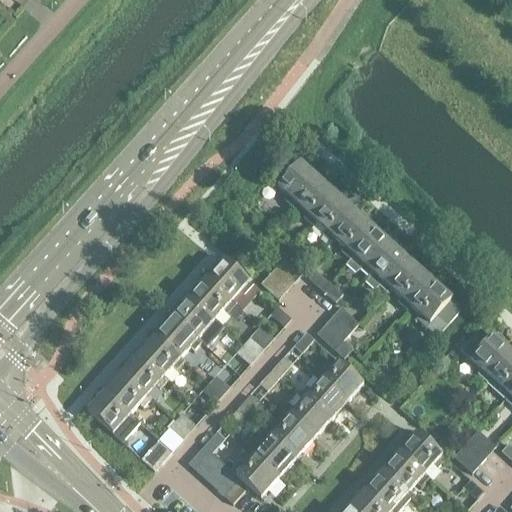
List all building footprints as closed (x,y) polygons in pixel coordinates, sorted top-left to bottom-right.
[(286,203),(295,211),(320,183),(301,165),(279,190),(289,199),(286,203)] [(339,200),(320,183),(295,211),(295,212),(298,208),(307,216),(304,220),(313,229),(339,200)] [(358,217),(339,200),(313,229),(314,229),(317,225),(326,233),(323,237),(332,245),(358,217)] [(377,233),(358,217),(332,245),(333,246),(336,242),(345,250),(342,254),(351,262),(377,233)] [(396,250),(377,233),(351,262),(351,263),(355,259),(364,267),(361,271),(370,279),(396,250)] [(415,267),(396,250),(370,279),(371,280),(374,276),(383,284),(380,288),(389,296),(415,267)] [(286,259),(277,269),(295,286),(304,276),(286,259)] [(253,287),(223,261),(206,280),(235,307),(236,305),(232,301),(240,293),(244,297),(253,287)] [(434,284),(415,267),(389,296),(390,297),(393,293),(402,301),(398,305),(408,313),(434,284)] [(277,269),(269,277),(288,294),(295,286),(277,269)] [(330,285),(316,273),(309,280),(323,293),(330,285)] [(269,277),(261,286),(280,303),(288,294),(269,277)] [(235,307),(206,280),(189,299),(218,325),(219,324),(215,320),(223,312),(227,316),(235,307)] [(434,284),(408,313),(409,314),(412,310),(421,318),(417,322),(427,330),(438,340),(461,315),(450,305),(453,302),(434,284)] [(330,285),(323,293),(336,305),(343,297),(330,285)] [(218,325),(189,299),(172,318),(201,344),(203,343),(198,339),(206,330),(210,334),(218,325)] [(269,318),(283,331),(291,323),(277,310),(269,318)] [(342,310),(333,319),(352,335),(360,326),(342,310)] [(201,344),(172,318),(155,337),(185,363),(186,362),(181,358),(189,349),(194,353),(201,344)] [(333,319),(326,328),(344,344),(352,335),(333,319)] [(353,352),(344,344),(326,328),(318,337),(336,353),(345,361),(353,352)] [(461,353),(471,362),(481,372),(478,376),(487,384),(511,355),(511,354),(493,338),(490,341),(480,332),(461,353)] [(305,336),(293,350),(301,357),(314,343),(305,336)] [(185,363),(155,337),(138,356),(168,382),(168,381),(164,377),(172,368),(177,372),(185,363)] [(257,360),(263,353),(250,341),(243,347),(257,360)] [(257,360),(243,347),(235,356),(249,369),(257,360)] [(511,393),(511,355),(487,384),(487,385),(491,381),(501,389),(497,393),(506,401),(511,393)] [(168,382),(138,356),(121,375),(151,401),(152,400),(147,396),(155,387),(160,391),(168,382)] [(291,368),(283,360),(272,373),(280,380),(291,368)] [(324,370),(316,379),(346,405),(363,386),(338,363),(329,373),(324,370)] [(280,380),(272,373),(258,388),(266,395),(280,380)] [(151,401),(121,375),(104,393),(134,420),(135,419),(131,415),(139,406),(143,410),(151,401)] [(210,385),(224,397),(229,391),(215,379),(210,385)] [(308,388),(299,398),(329,424),(346,405),(316,379),(315,380),(319,384),(312,392),(308,388)] [(201,394),(215,407),(224,397),(210,385),(201,394)] [(126,429),(134,420),(104,393),(87,413),(112,435),(122,425),(126,429)] [(258,405),(250,398),(238,410),(247,418),(258,405)] [(291,407),(283,416),(312,443),(329,424),(299,398),(298,399),(303,402),(295,411),(291,407)] [(247,418),(238,410),(225,425),(233,433),(247,418)] [(176,423),(189,435),(195,428),(182,416),(176,423)] [(274,426),(266,435),(295,462),(312,443),(283,416),(282,417),(286,421),(278,429),(274,426)] [(168,432),(182,444),(189,435),(176,423),(168,432)] [(478,432),(470,441),(488,458),(496,448),(478,432)] [(417,434),(416,435),(399,454),(429,480),(430,479),(425,476),(433,467),(438,471),(447,461),(417,434)] [(257,445),(249,454),(279,480),(295,462),(266,435),(265,436),(269,439),(261,448),(257,445)] [(188,466),(197,474),(214,456),(213,455),(224,443),(215,436),(205,448),(204,447),(188,466)] [(470,441),(462,450),(480,467),(488,458),(470,441)] [(511,448),(509,446),(502,454),(511,462),(511,448)] [(462,450),(454,459),(472,475),(480,467),(462,450)] [(140,463),(154,475),(162,467),(148,454),(140,463)] [(279,480),(249,454),(248,455),(252,458),(244,467),(241,463),(232,472),(241,480),(250,488),(249,489),(261,500),(279,480)] [(429,480),(399,454),(382,472),(412,499),(413,498),(409,494),(416,485),(421,489),(429,480)] [(214,456),(197,474),(207,483),(223,464),(214,456)] [(223,464),(207,483),(215,491),(232,472),(223,464)] [(232,472),(215,491),(224,498),(241,480),(232,472)] [(412,499),(382,472),(366,491),(388,511),(400,511),(404,508),(412,499)] [(241,480),(224,498),(233,507),(249,489),(250,488),(241,480)] [(484,495),(470,483),(463,491),(477,503),(484,495)] [(388,511),(366,491),(349,510),(350,511),(388,511)]
